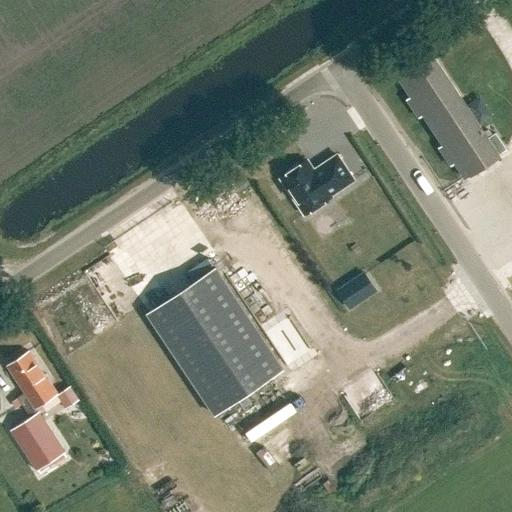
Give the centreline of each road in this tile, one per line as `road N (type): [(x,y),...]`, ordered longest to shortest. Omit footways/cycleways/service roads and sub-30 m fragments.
road 1 (unclassified): [(0,292),(339,66)]
road 2 (unclassified): [(511,323),(339,66)]
road 3 (unclassified): [(339,66),(440,0)]
